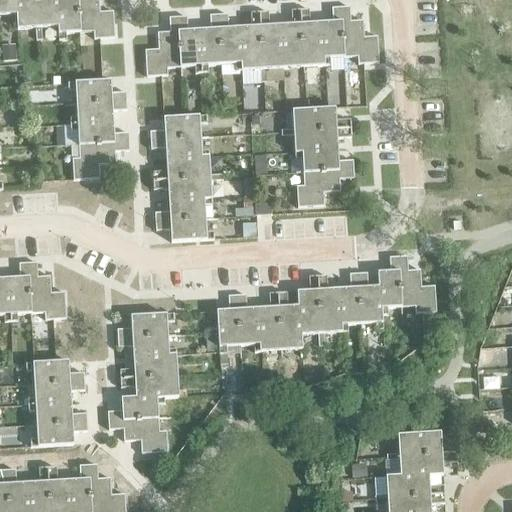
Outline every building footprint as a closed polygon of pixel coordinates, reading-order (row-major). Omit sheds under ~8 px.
[(10,17),(15,17),(16,17),(15,0),(0,0),(0,10),(9,10),(10,17)] [(35,42),(38,42),(35,0),(15,0),(16,17),(15,17),(16,32),(35,30),(35,42)] [(40,30),(57,29),(58,29),(56,0),(57,0),(35,0),(38,42),(41,42),(40,30)] [(58,29),(57,29),(58,43),(65,43),(65,36),(79,35),(76,0),(58,0),(57,0),(56,0),(58,29)] [(76,0),(79,35),(93,34),(93,41),(114,40),(112,14),(99,14),(98,0),(76,0)] [(332,24),(320,25),(323,68),(329,68),(329,61),(343,60),(340,9),(331,10),(332,24)] [(349,9),(340,9),(343,60),(356,59),(357,66),(378,65),(376,39),(363,39),(362,23),(350,23),(349,9)] [(308,11),(299,12),(302,62),(316,62),(316,69),(323,68),(320,25),(309,26),(308,11)] [(291,27),(280,28),(282,71),(289,70),(288,63),(302,62),(299,12),(290,12),(291,27)] [(239,30),(241,73),(259,72),(259,84),(263,84),(258,14),(249,15),(250,29),(239,30)] [(267,14),(258,14),(263,84),(265,84),(264,72),(282,71),(280,28),(268,28),(267,14)] [(234,74),(241,73),(239,30),(227,31),(226,16),(218,17),(221,67),(234,66),(234,74)] [(206,68),(221,67),(218,17),(209,17),(210,32),(198,33),(201,76),(207,75),(206,68)] [(166,71),(180,70),(177,19),(168,20),(169,34),(156,35),(157,52),(144,53),(145,79),(166,78),(166,71)] [(194,76),(201,76),(198,33),(187,33),(186,19),(177,19),(180,70),(193,69),(194,76)] [(14,47),(1,48),(2,64),(15,63),(14,47)] [(59,78),(52,79),(52,87),(60,86),(59,78)] [(74,93),(75,107),(126,103),(125,95),(111,95),(110,83),(67,86),(67,93),(74,93)] [(69,121),(69,127),(112,125),(112,113),(126,112),(126,103),(75,107),(76,120),(69,121)] [(280,133),(280,136),(350,131),(349,122),(335,123),(334,111),(291,113),(292,132),(280,133)] [(258,116),(250,117),(250,126),(259,126),(258,116)] [(148,134),(149,143),(199,139),(198,126),(206,125),(205,118),(162,121),(163,133),(148,134)] [(77,134),(78,147),(128,144),(128,135),(113,136),(112,125),(69,127),(70,134),(77,134)] [(292,138),(294,155),(337,152),(336,141),(350,140),(350,131),(280,136),(281,139),(292,138)] [(164,151),(165,162),(208,159),(208,153),(200,153),(199,139),(149,143),(150,152),(164,151)] [(128,144),(78,147),(79,161),(71,162),(73,182),(99,181),(98,167),(115,166),(114,154),(129,153),(128,144)] [(301,161),(302,175),(353,172),(352,163),(338,164),(337,152),(294,155),(294,162),(301,161)] [(265,158),(253,158),(254,176),(266,176),(265,158)] [(151,175),(152,184),(222,179),(221,176),(209,177),(208,159),(165,162),(166,174),(151,175)] [(353,172),(302,175),(303,189),(296,189),(297,210),(324,209),(323,195),(340,194),(339,182),(353,181),(353,172)] [(167,191),(168,203),(211,200),(210,182),(222,182),(222,179),(152,184),(153,192),(167,191)] [(254,199),(242,200),(243,211),(254,210),(254,207),(254,199)] [(154,215),(155,224),(205,221),(204,207),(211,206),(211,200),(168,203),(169,214),(154,215)] [(254,210),(255,218),(270,217),(270,206),(254,207),(254,210)] [(205,221),(155,224),(155,233),(170,232),(171,244),(214,242),(213,234),(206,235),(205,221)] [(255,224),(241,225),(242,239),(255,238),(255,224)] [(377,275),(377,289),(379,289),(380,318),(381,318),(387,318),(386,310),(400,310),(397,259),(388,260),(389,274),(377,275)] [(406,259),(397,259),(400,310),(414,309),(414,316),(435,315),(434,288),(421,289),(420,272),(407,273),(406,259)] [(36,265),(26,266),(29,316),(43,315),(44,322),(65,321),(63,295),(51,295),(50,279),(37,279),(36,265)] [(19,280),(7,281),(10,324),(16,324),(16,317),(29,316),(26,266),(18,266),(19,280)] [(349,291),(338,292),(340,335),(347,335),(347,327),(360,326),(357,276),(348,277),(349,291)] [(366,276),(357,276),(360,326),(374,326),(375,333),(382,332),(381,318),(380,318),(379,289),(377,289),(367,290),(366,276)] [(296,294),(297,309),(298,309),(300,337),(301,337),(317,336),(318,349),(321,348),(317,278),(308,279),(309,293),(296,294)] [(325,278),(317,278),(321,348),(324,348),(323,336),(340,335),(338,292),(326,292),(325,278)] [(0,317),(3,318),(3,325),(10,324),(7,281),(0,281),(0,317)] [(269,310),(257,311),(260,354),(266,354),(266,347),(280,346),(277,295),(268,296),(269,310)] [(286,295),(277,295),(280,346),(294,345),(294,352),(302,352),(301,337),(300,337),(298,309),(297,309),(286,309),(286,295)] [(245,297),(236,298),(239,348),(253,348),(253,355),(260,354),(257,311),(246,312),(245,297)] [(239,348),(236,298),(227,298),(228,313),(215,314),(218,357),(226,356),(225,349),(239,348)] [(115,332),(116,341),(166,338),(166,324),(173,324),(172,316),(129,319),(130,331),(115,332)] [(131,349),(132,361),(175,358),(174,351),(167,352),(166,338),(116,341),(117,350),(131,349)] [(226,356),(218,357),(218,367),(226,367),(226,356)] [(118,373),(119,382),(169,379),(168,365),(175,365),(175,358),(132,361),(132,372),(118,373)] [(32,374),(33,387),(83,384),(83,375),(68,376),(67,364),(24,366),(25,374),(32,374)] [(134,390),(134,400),(134,402),(163,400),(163,401),(178,400),(177,393),(177,392),(170,393),(169,379),(119,382),(119,391),(134,390)] [(26,402),(27,408),(70,406),(69,394),(84,393),(83,384),(33,387),(33,401),(26,402)] [(106,415),(107,424),(157,421),(156,407),(163,406),(163,401),(163,400),(134,402),(134,400),(120,401),(121,414),(106,415)] [(34,414),(35,428),(86,425),(85,416),(71,417),(70,406),(27,408),(27,415),(34,414)] [(157,421),(107,424),(107,432),(122,431),(123,444),(139,443),(140,456),(167,455),(165,434),(158,434),(157,421)] [(86,425),(35,428),(36,442),(29,442),(29,450),(72,447),(72,435),(86,434),(86,425)] [(385,457),(385,460),(455,455),(454,446),(440,447),(439,435),(396,438),(397,456),(385,457)] [(398,462),(399,478),(399,479),(427,478),(428,478),(442,478),(441,465),(456,464),(455,455),(385,460),(385,463),(398,462)] [(364,465),(350,466),(351,480),(365,479),(364,465)] [(95,467),(87,468),(89,511),(124,511),(123,498),(110,498),(109,481),(96,481),(95,467)] [(79,483),(67,483),(68,511),(89,511),(87,468),(78,468),(79,483)] [(38,485),(26,486),(27,511),(48,511),(46,470),(37,471),(38,485)] [(55,470),(46,470),(48,511),(68,511),(67,483),(56,484),(55,470)] [(14,472),(5,473),(7,511),(27,511),(26,486),(15,486),(14,472)] [(373,499),(374,501),(443,497),(443,488),(428,489),(428,478),(427,478),(399,479),(399,478),(384,479),(385,498),(373,499)] [(351,494),(340,495),(340,503),(352,502),(351,494)] [(386,504),(386,511),(429,511),(429,507),(444,506),(443,497),(374,501),(374,504),(386,504)]
